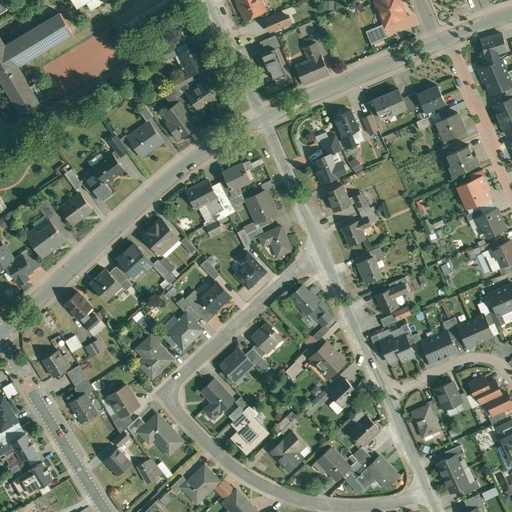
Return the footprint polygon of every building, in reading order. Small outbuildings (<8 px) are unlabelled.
[(4,0),(0,0),(0,79),(2,79),(22,112),(40,101),(18,65),(73,32),(61,12),(6,45),(0,35),(0,12),(9,7),(4,0)] [(184,0),(163,0),(117,27),(123,37),(185,2),(184,0)] [(238,0),(246,18),(251,16),(254,17),(259,15),(260,12),(265,10),(260,0),(238,0)] [(399,0),(378,0),(377,4),(386,25),(406,17),(399,0)] [(282,11),(265,18),(267,23),(284,16),(282,11)] [(284,16),(267,23),(270,31),(291,22),(288,15),(284,16)] [(311,22),(300,27),(303,35),(315,30),(311,22)] [(383,24),(366,31),(372,45),(389,38),(383,24)] [(170,35),(173,41),(183,36),(180,31),(170,35)] [(507,50),(502,33),(481,39),(488,65),(500,60),(498,53),(507,50)] [(273,35),(258,41),(263,52),(256,54),(266,80),(284,73),(275,48),(278,47),(273,35)] [(184,39),(174,44),(177,48),(187,44),(184,39)] [(316,42),(304,47),(310,60),(321,55),(316,42)] [(197,45),(182,52),(188,65),(185,66),(189,75),(207,66),(203,58),(202,58),(197,46),(198,46),(197,45)] [(176,49),(162,55),(165,61),(179,54),(176,49)] [(310,60),(296,66),(303,84),(329,73),(321,55),(310,60)] [(488,65),(479,69),(485,83),(487,82),(492,94),(504,88),(511,85),(511,82),(502,59),(488,65)] [(171,89),(192,80),(190,76),(170,85),(171,89)] [(193,89),(187,93),(188,94),(199,111),(207,106),(206,103),(215,97),(205,81),(193,89)] [(188,83),(176,88),(178,91),(183,97),(188,94),(187,93),(193,89),(188,83)] [(446,103),(438,85),(418,94),(421,102),(425,111),(433,108),(446,103)] [(399,89),(374,100),(380,113),(382,118),(407,108),(407,107),(403,97),(399,89)] [(183,97),(178,91),(173,95),(178,103),(182,108),(188,104),(183,97)] [(418,94),(417,91),(411,94),(415,105),(421,102),(418,94)] [(415,105),(411,94),(403,97),(407,107),(407,108),(409,113),(417,109),(415,105)] [(511,98),(507,100),(495,105),(498,113),(501,121),(511,115),(511,98)] [(374,100),(368,103),(374,116),(380,113),(374,100)] [(182,108),(178,103),(167,111),(172,118),(166,124),(178,140),(182,137),(183,137),(196,127),(182,108)] [(153,116),(145,105),(138,110),(146,121),(153,116)] [(433,108),(425,111),(422,112),(425,118),(431,115),(435,114),(433,108)] [(351,110),(335,117),(343,135),(342,136),(347,147),(356,143),(351,132),(359,129),(351,110)] [(458,112),(437,121),(441,131),(444,130),(447,138),(445,139),(445,140),(466,131),(461,121),(461,122),(457,114),(458,113),(458,112)] [(378,130),(371,114),(363,118),(370,133),(378,130)] [(425,118),(417,122),(421,129),(435,123),(431,115),(425,118)] [(511,115),(501,121),(504,128),(505,127),(508,135),(511,133),(511,115)] [(149,122),(141,128),(143,130),(131,139),(129,137),(128,138),(142,156),(150,150),(149,149),(161,141),(163,141),(149,122)] [(128,151),(116,135),(109,140),(121,156),(128,151)] [(336,135),(322,141),(328,154),(331,153),(337,150),(337,151),(342,149),(336,135)] [(40,142),(29,155),(35,160),(46,146),(40,142)] [(469,145),(447,155),(456,175),(480,164),(476,154),(473,155),(469,145)] [(337,151),(337,150),(331,153),(336,164),(341,161),(337,151)] [(113,153),(93,167),(98,173),(105,183),(106,182),(125,169),(113,153)] [(328,154),(313,160),(317,169),(318,168),(323,181),(322,182),(323,182),(341,175),(340,174),(347,171),(342,161),(341,161),(336,164),(331,153),(328,154)] [(243,162),(223,171),(228,181),(231,189),(232,189),(251,180),(243,162)] [(81,181),(72,169),(65,173),(76,189),(83,184),(81,181)] [(483,169),(470,175),(473,180),(482,176),(482,177),(486,175),(483,169)] [(105,183),(98,173),(89,179),(89,180),(95,188),(101,197),(105,194),(106,196),(112,192),(110,190),(111,190),(106,182),(105,183)] [(95,188),(89,180),(89,179),(87,176),(81,181),(83,184),(89,192),(95,188)] [(473,180),(459,186),(468,206),(467,207),(467,208),(491,197),(482,177),(482,176),(473,180)] [(210,180),(188,191),(196,208),(203,205),(206,203),(210,210),(222,204),(214,187),(210,180)] [(231,189),(228,181),(221,184),(229,199),(236,196),(232,189),(231,189)] [(221,183),(214,187),(222,204),(230,200),(229,199),(221,184),(221,183)] [(341,185),(327,191),(335,210),(355,201),(353,196),(347,199),(341,185)] [(266,190),(247,199),(248,199),(258,221),(254,222),(254,223),(270,216),(276,213),(266,190)] [(81,193),(72,199),(73,200),(62,208),(61,207),(73,224),(93,209),(81,193)] [(236,196),(229,199),(230,200),(233,207),(246,201),(242,193),(236,196)] [(360,193),(353,196),(355,201),(357,207),(368,203),(365,197),(362,198),(360,193)] [(57,213),(47,199),(38,205),(48,220),(49,219),(57,213)] [(222,204),(210,210),(206,203),(203,205),(211,219),(204,222),(206,226),(219,220),(236,211),(233,207),(230,200),(222,204)] [(368,203),(357,207),(360,213),(370,209),(368,203)] [(379,219),(374,207),(370,209),(372,215),(368,216),(371,223),(379,219)] [(483,214),(481,208),(466,215),(469,221),(475,218),(475,217),(483,214)] [(483,214),(475,217),(475,218),(479,227),(484,225),(488,236),(487,236),(488,237),(506,229),(497,208),(483,214)] [(370,209),(360,213),(363,219),(368,216),(372,215),(370,209)] [(270,216),(258,221),(260,227),(262,226),(273,221),(270,216)] [(358,220),(342,227),(350,245),(366,238),(362,229),(372,225),(371,223),(368,216),(363,219),(358,221),(358,220)] [(179,237),(161,218),(153,227),(170,245),(179,237)] [(64,240),(49,219),(48,220),(49,221),(37,230),(36,229),(28,235),(43,256),(64,240)] [(219,220),(206,226),(211,235),(224,229),(219,220)] [(293,249),(282,225),(265,233),(260,236),(264,245),(272,242),(278,256),(293,249)] [(260,227),(247,233),(251,240),(260,236),(260,235),(265,233),(262,226),(260,227)] [(170,245),(153,227),(144,235),(162,253),(170,245)] [(247,233),(245,228),(238,232),(246,247),(252,242),(251,240),(247,233)] [(197,248),(186,236),(181,241),(192,253),(197,248)] [(496,240),(485,245),(479,248),(481,254),(488,251),(491,249),(498,245),(496,240)] [(498,245),(491,249),(500,268),(511,262),(511,243),(511,241),(511,240),(498,245)] [(134,244),(117,259),(130,272),(139,264),(146,270),(152,264),(154,263),(134,244)] [(379,247),(369,252),(372,257),(373,256),(375,260),(384,257),(379,247)] [(477,247),(469,250),(471,256),(479,253),(477,247)] [(13,261),(6,250),(1,253),(8,264),(13,261)] [(266,271),(247,250),(240,257),(247,264),(236,274),(249,287),(266,271)] [(0,269),(8,264),(1,253),(0,251),(0,269)] [(33,252),(25,258),(32,271),(42,264),(33,252)] [(8,264),(20,284),(29,278),(27,274),(32,271),(25,258),(23,255),(13,261),(8,264)] [(176,267),(165,256),(160,261),(171,272),(176,267)] [(372,257),(358,263),(365,280),(375,276),(376,279),(382,276),(375,260),(373,256),(372,257)] [(160,261),(158,258),(154,263),(152,264),(165,278),(171,272),(160,261)] [(220,273),(207,259),(201,264),(214,278),(220,273)] [(443,274),(449,272),(446,263),(440,265),(443,274)] [(133,283),(116,266),(110,272),(122,284),(121,285),(126,290),(133,283)] [(107,269),(97,278),(97,279),(92,284),(92,283),(91,284),(105,299),(114,291),(113,290),(119,283),(121,285),(122,284),(110,272),(107,269)] [(406,277),(389,284),(391,288),(405,282),(405,283),(408,282),(406,277)] [(200,297),(206,304),(213,312),(213,311),(230,295),(217,281),(200,297)] [(391,288),(376,295),(384,313),(399,307),(395,297),(408,291),(405,283),(405,282),(391,288)] [(303,284),(291,295),(309,314),(317,306),(322,302),(321,301),(316,295),(314,296),(303,284)] [(511,284),(502,289),(511,309),(511,308),(511,284)] [(502,289),(489,294),(494,306),(498,315),(501,314),(511,309),(502,289)] [(200,297),(194,291),(186,299),(191,304),(199,312),(206,304),(200,297)] [(78,292),(65,304),(79,319),(85,325),(91,319),(86,313),(91,308),(78,292)] [(329,308),(322,300),(321,301),(322,302),(317,306),(324,313),(318,318),(324,325),(325,326),(326,324),(333,317),(327,310),(329,308)] [(488,308),(485,301),(480,304),(484,314),(489,325),(494,322),(488,308)] [(191,304),(185,310),(187,312),(188,312),(197,322),(203,317),(199,312),(191,304)] [(213,312),(206,304),(199,312),(203,317),(208,321),(215,314),(213,311),(213,312)] [(498,315),(494,306),(488,308),(494,322),(496,326),(500,325),(505,323),(501,314),(498,315)] [(402,309),(394,312),(395,313),(398,319),(405,316),(402,309)] [(182,321),(169,333),(168,331),(163,335),(164,336),(181,354),(185,350),(186,351),(192,345),(190,342),(204,329),(197,322),(188,312),(187,312),(181,318),(180,317),(179,317),(180,319),(182,321)] [(395,313),(381,319),(384,327),(398,321),(398,319),(395,313)] [(483,314),(481,315),(482,316),(472,320),(481,341),(493,335),(489,325),(484,314),(483,315),(483,314)] [(105,326),(95,315),(91,319),(85,325),(84,325),(94,335),(105,326)] [(163,335),(145,315),(138,321),(151,336),(152,335),(158,342),(164,336),(163,335)] [(455,316),(449,319),(457,338),(463,335),(459,326),(459,325),(455,316)] [(457,338),(449,319),(443,322),(447,331),(452,340),(457,338)] [(459,325),(459,326),(463,335),(468,346),(481,341),(472,320),(459,325)] [(268,322),(261,328),(261,329),(253,336),(252,337),(257,342),(266,353),(274,346),(271,343),(280,334),(268,322)] [(408,323),(402,326),(405,335),(406,335),(410,344),(416,342),(413,335),(408,323)] [(324,325),(312,336),(317,341),(330,329),(326,324),(325,326),(324,325)] [(447,331),(435,336),(444,356),(456,351),(452,340),(447,331)] [(419,332),(413,335),(416,342),(421,354),(427,351),(422,341),(423,341),(419,332)] [(63,340),(69,351),(79,346),(73,334),(63,340)] [(378,334),(371,337),(379,353),(385,350),(381,341),(378,334)] [(151,336),(138,348),(146,358),(145,358),(146,359),(143,361),(149,366),(146,369),(153,377),(173,358),(158,342),(152,335),(151,336)] [(405,335),(394,340),(401,357),(403,360),(415,355),(410,344),(406,335),(405,335)] [(381,341),(385,350),(390,362),(401,357),(394,340),(392,336),(381,341)] [(423,341),(422,341),(427,351),(431,362),(444,356),(435,336),(423,341)] [(104,349),(98,339),(91,343),(97,354),(104,349)] [(266,353),(257,342),(253,346),(253,347),(262,356),(266,353)] [(327,342),(311,357),(324,370),(323,371),(328,377),(343,363),(332,350),(333,349),(327,342)] [(262,356),(253,347),(246,354),(255,363),(256,362),(259,365),(265,360),(262,356)] [(240,348),(221,365),(234,379),(242,371),(244,373),(255,363),(246,354),(240,348)] [(58,350),(44,359),(54,377),(69,367),(58,350)] [(304,370),(296,361),(283,373),(291,382),(304,370)] [(80,365),(67,373),(76,387),(88,380),(89,379),(80,365)] [(485,376),(472,382),(482,404),(487,401),(502,393),(496,380),(488,384),(485,376)] [(226,391),(215,379),(202,391),(208,397),(209,397),(213,402),(205,410),(212,418),(221,410),(222,411),(234,399),(233,398),(233,399),(226,391)] [(346,379),(330,394),(341,405),(356,390),(346,379)] [(76,387),(75,388),(78,394),(92,386),(88,380),(76,387)] [(453,381),(436,388),(445,409),(462,401),(459,395),(453,381)] [(128,384),(111,395),(115,402),(113,403),(121,416),(128,412),(140,404),(128,384)] [(323,391),(312,401),(317,406),(328,396),(323,391)] [(502,393),(487,401),(493,414),(504,409),(511,405),(511,402),(507,391),(502,393)] [(85,393),(70,402),(82,422),(97,412),(85,393)] [(471,407),(465,393),(459,395),(462,401),(466,409),(471,407)] [(8,403),(4,395),(0,397),(0,425),(2,429),(13,423),(14,423),(15,422),(19,420),(14,412),(18,410),(12,401),(8,403)] [(250,405),(242,396),(236,402),(244,411),(249,406),(250,405)] [(439,414),(433,400),(427,402),(429,405),(434,416),(439,414)] [(429,405),(417,411),(419,416),(416,417),(423,432),(426,439),(433,436),(431,432),(439,428),(434,416),(429,405)] [(254,407),(252,409),(249,406),(244,411),(249,415),(252,420),(254,418),(258,414),(258,412),(254,407)] [(504,409),(493,414),(489,415),(492,423),(508,416),(504,409)] [(244,411),(232,422),(237,426),(249,415),(244,411)] [(128,412),(121,416),(113,420),(121,433),(128,426),(134,421),(128,412)] [(173,429),(159,414),(158,414),(159,415),(152,421),(152,420),(140,431),(148,439),(153,435),(170,453),(183,440),(182,440),(172,430),(173,429)] [(134,421),(128,426),(133,433),(145,422),(140,415),(134,421)] [(249,415),(237,426),(241,430),(233,437),(247,452),(268,433),(254,418),(252,420),(249,415)] [(367,416),(357,425),(356,424),(349,430),(363,445),(380,429),(366,415),(365,415),(367,416)] [(298,426),(292,420),(280,431),(286,437),(292,431),(298,426)] [(511,420),(498,427),(503,439),(511,434),(511,420)] [(125,430),(114,440),(120,446),(131,436),(125,430)] [(286,437),(272,450),(284,462),(286,460),(292,467),(290,469),(302,458),(296,451),(304,443),(292,431),(286,437)] [(5,445),(0,448),(0,453),(3,459),(7,457),(7,456),(16,451),(22,461),(37,452),(26,433),(5,445)] [(511,434),(503,439),(505,444),(502,445),(507,455),(510,453),(511,458),(511,434)] [(461,444),(445,452),(448,458),(456,455),(464,451),(461,444)] [(370,456),(361,446),(352,454),(357,459),(362,464),(366,460),(370,456)] [(331,447),(311,466),(316,462),(323,470),(326,467),(337,478),(336,479),(336,480),(347,469),(350,467),(350,466),(331,447)] [(118,448),(106,459),(119,474),(131,463),(118,448)] [(398,475),(379,455),(370,464),(356,477),(364,486),(369,480),(376,474),(381,480),(387,486),(398,475)] [(448,458),(438,463),(445,477),(462,469),(456,455),(448,458)] [(357,459),(350,466),(350,467),(347,469),(351,474),(352,473),(362,464),(357,459)] [(157,476),(147,460),(139,465),(148,481),(157,476)] [(362,464),(352,473),(356,477),(370,464),(366,460),(362,464)] [(42,462),(28,471),(32,477),(39,489),(54,480),(49,471),(48,472),(42,462)] [(188,481),(183,486),(197,502),(220,480),(205,465),(188,481)] [(24,474),(21,469),(14,473),(20,484),(25,482),(32,477),(28,471),(24,474)] [(462,469),(445,477),(452,492),(461,487),(469,484),(469,483),(462,469)] [(356,477),(352,473),(351,474),(346,479),(358,491),(364,486),(356,477)] [(381,480),(376,474),(369,480),(373,485),(376,482),(377,484),(381,480)] [(183,475),(171,486),(177,492),(183,486),(188,481),(183,475)] [(39,489),(32,477),(25,482),(31,493),(39,489)] [(477,479),(469,483),(469,484),(461,487),(464,494),(481,486),(477,479)] [(483,500),(496,493),(493,486),(479,492),(483,500)] [(256,511),(258,510),(237,488),(223,502),(232,511),(256,511)] [(162,503),(169,498),(164,493),(158,498),(162,503)] [(479,493),(465,500),(470,511),(477,507),(478,508),(484,505),(479,493)] [(29,494),(16,502),(20,509),(34,501),(29,494)] [(156,501),(146,510),(147,511),(160,511),(161,511),(162,511),(164,510),(156,501)]
